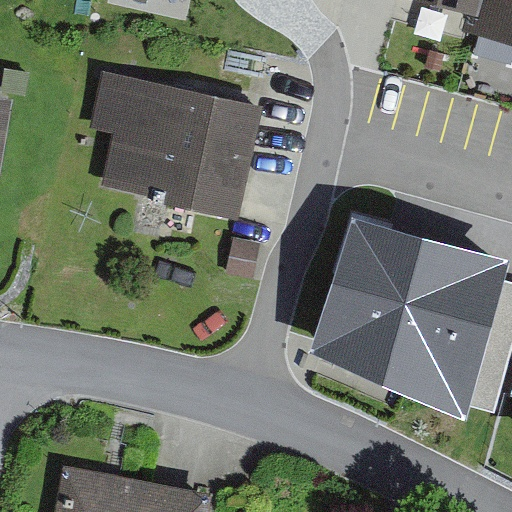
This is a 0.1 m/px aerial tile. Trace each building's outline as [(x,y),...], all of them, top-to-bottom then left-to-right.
[(420,0),(475,14),(478,0),(420,0)] [(511,40),(511,0),(484,0),(477,32),(511,40)] [(5,65),(1,89),(12,91),(26,94),(30,70),(5,65)] [(262,101),(102,68),(90,126),(112,130),(101,183),(239,211),(262,101)] [(1,89),(0,88),(0,162),(12,91),(1,89)] [(496,257),(360,224),(321,337),(459,400),(496,257)] [(260,241),(233,236),(227,272),(254,277),(260,241)] [(61,459),(52,511),(207,511),(212,485),(61,459)]
